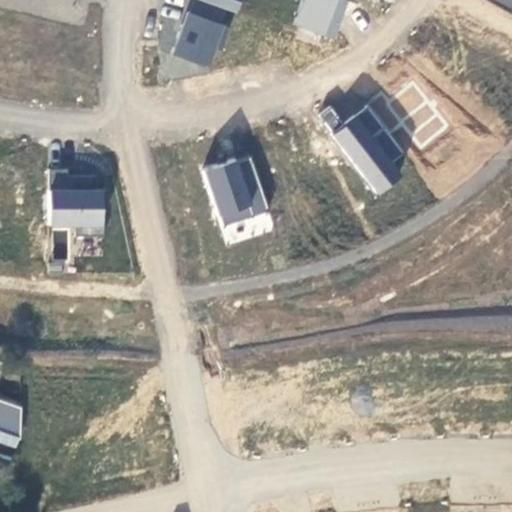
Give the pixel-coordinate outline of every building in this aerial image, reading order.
[(181,24),(170,53),(201,65),(208,62),(213,48),(220,50),(229,27),(219,24),(225,9),(201,0),(193,0),(189,12),(184,26),(181,24)] [(201,0),(225,9),(233,11),(236,0),(201,0)] [(340,12),(347,14),(359,5),(345,0),(301,0),(293,24),(331,38),(331,37),(330,37),(340,12)] [(507,8),(506,12),(511,15),(511,0),(487,0),(487,1),(507,8)] [(347,14),(364,34),(375,24),(359,5),(347,14)] [(181,24),(184,26),(189,12),(186,11),(181,24)] [(367,105),(343,123),(336,114),(325,123),(332,132),(330,133),(375,192),(398,174),(390,163),(403,153),(367,105)] [(219,214),(223,226),(268,210),(250,155),(235,161),(234,159),(202,169),(217,214),(219,214)] [(74,236),(103,236),(102,223),(100,223),(100,190),(95,190),(95,176),(66,176),(66,169),(48,169),(48,224),(74,224),(74,236)] [(21,407),(0,400),(0,432),(20,440),(21,407)]
